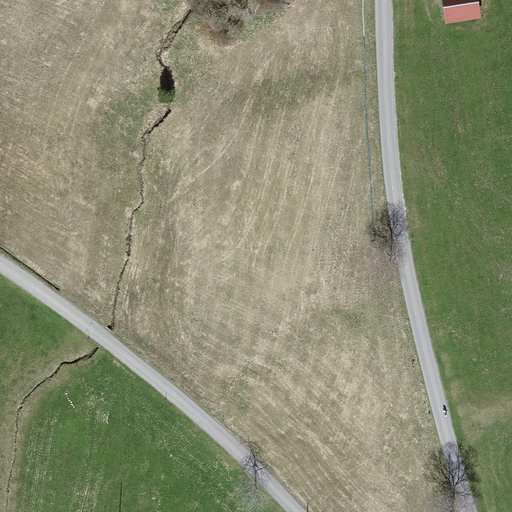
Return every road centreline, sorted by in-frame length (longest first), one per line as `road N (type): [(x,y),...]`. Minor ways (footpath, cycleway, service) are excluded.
road 1 (unclassified): [(471,511),(402,245),(385,0)]
road 2 (residential): [(295,511),(222,430),(0,267)]
